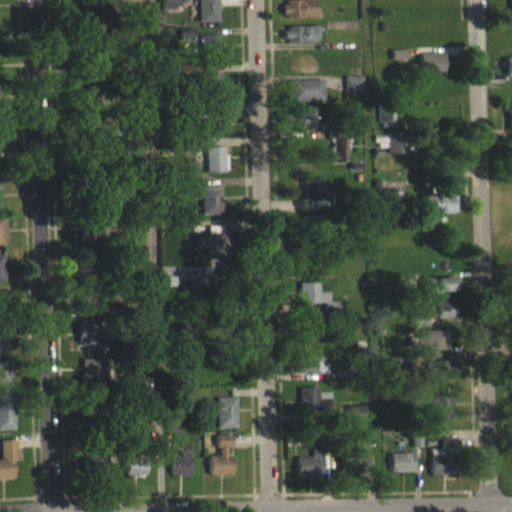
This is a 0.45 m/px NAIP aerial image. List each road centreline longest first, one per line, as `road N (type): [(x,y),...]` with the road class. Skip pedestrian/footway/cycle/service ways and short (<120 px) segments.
road 1 (residential): [(251,0),(270,511)]
road 2 (residential): [(473,0),(487,511)]
road 3 (residential): [(33,0),(51,507)]
road 4 (residential): [(9,511),(511,501)]
